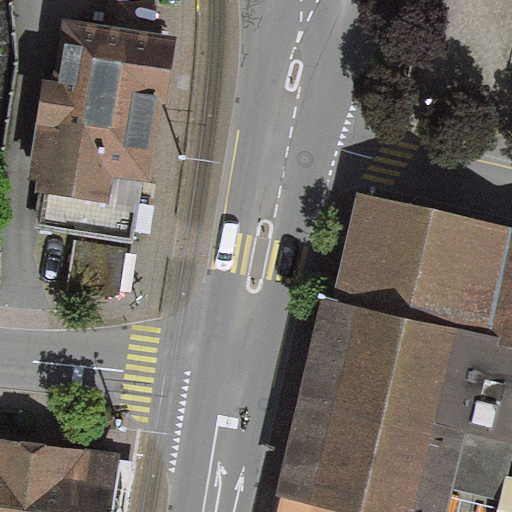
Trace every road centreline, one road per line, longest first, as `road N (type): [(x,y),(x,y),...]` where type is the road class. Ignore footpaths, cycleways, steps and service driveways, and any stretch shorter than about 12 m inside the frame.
road 1 (primary): [(280,146),(228,384)]
road 2 (residential): [(511,190),(340,150),(280,146)]
road 3 (tertiary): [(228,384),(0,353)]
road 4 (primary): [(301,0),(280,146)]
road 5 (primary): [(228,384),(206,511)]
